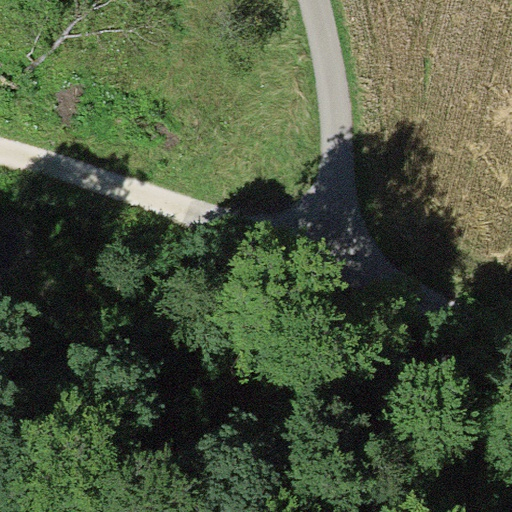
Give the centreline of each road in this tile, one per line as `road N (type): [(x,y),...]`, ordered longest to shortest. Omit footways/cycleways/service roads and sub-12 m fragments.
road 1 (track): [(312,0),(333,93),(338,261),(402,350),(491,511)]
road 2 (track): [(0,144),(338,261),(511,331)]
